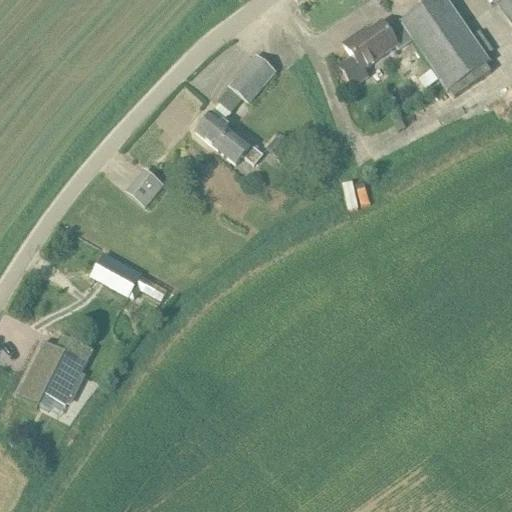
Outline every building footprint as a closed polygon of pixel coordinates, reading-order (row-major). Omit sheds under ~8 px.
[(343,47),(352,60),(339,69),(353,90),(369,79),(364,72),(396,50),(398,53),(412,43),(433,73),(419,81),(426,92),(440,83),(447,93),(488,65),(442,0),(437,0),(400,26),(402,29),(389,38),(380,26),(360,40),(357,36),(343,47)] [(511,0),(491,0),(511,29),(511,0)] [(275,75),(271,72),(255,59),(228,90),(229,91),(217,105),(231,117),(243,103),(247,107),(275,75)] [(194,123),(203,99),(180,90),(171,114),(194,123)] [(232,134),(226,129),(211,116),(195,135),(217,153),(232,134)] [(232,134),(217,153),(236,169),(243,162),(253,170),(262,159),(232,134)] [(298,170),(306,159),(279,138),(267,153),(289,170),(293,166),(298,170)] [(163,189),(159,187),(144,174),(126,195),(145,211),(163,189)] [(74,275),(88,258),(75,248),(61,265),(74,275)] [(104,258),(91,281),(128,301),(141,278),(104,258)] [(163,286),(145,293),(151,308),(168,301),(169,301),(163,286)] [(17,397),(16,399),(38,410),(44,398),(65,409),(66,408),(81,377),(93,354),(62,338),(55,351),(43,345),(34,364),(17,397)] [(48,449),(36,440),(28,453),(40,462),(48,449)]
